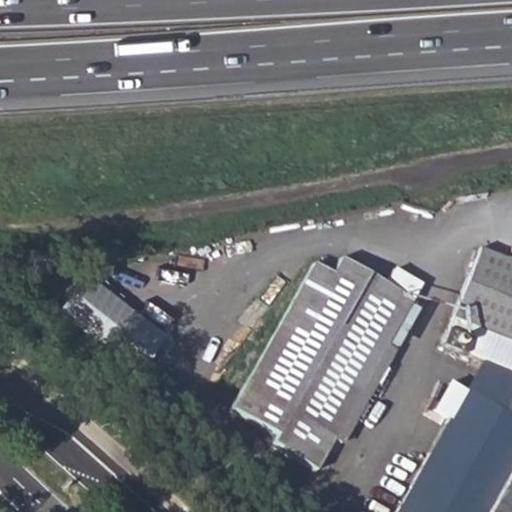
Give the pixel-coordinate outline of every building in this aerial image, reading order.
[(511,263),(481,251),(461,298),(453,317),(481,329),(469,357),(478,361),(511,375),(511,263)] [(310,475),(329,442),(317,434),(371,343),(383,349),(411,301),(339,260),(330,275),(313,264),(226,412),(271,439),(265,447),(310,475)] [(146,383),(177,342),(81,270),(51,311),(146,383)] [(329,442),(383,349),(371,343),(317,434),(329,442)] [(511,511),(511,375),(478,361),(462,389),(386,511),(511,511)]
